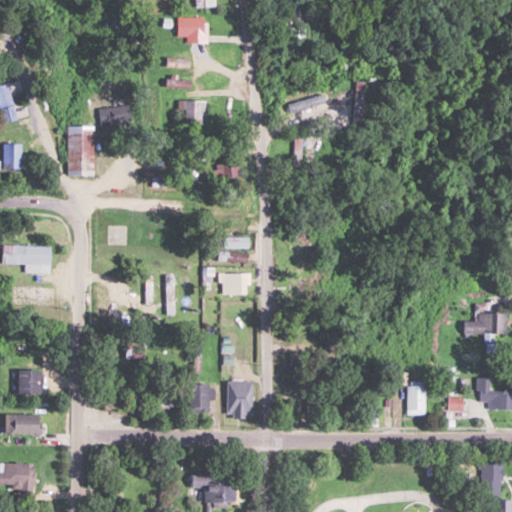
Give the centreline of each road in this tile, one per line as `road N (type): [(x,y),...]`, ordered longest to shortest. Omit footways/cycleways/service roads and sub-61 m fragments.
road 1 (residential): [(267,0),(266,437)]
road 2 (residential): [(77,435),(511,438)]
road 3 (residential): [(70,213),(78,236),(78,511)]
road 4 (residential): [(70,213),(121,157),(135,63)]
